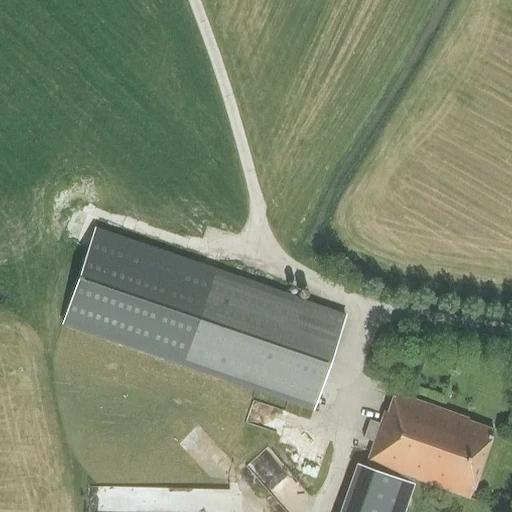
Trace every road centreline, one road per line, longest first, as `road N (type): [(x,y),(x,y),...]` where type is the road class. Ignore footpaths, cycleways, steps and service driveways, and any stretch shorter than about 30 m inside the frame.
road 1 (track): [(511,331),(379,312),(255,254),(255,192),(194,0)]
road 2 (track): [(322,511),(344,461),(366,308)]
